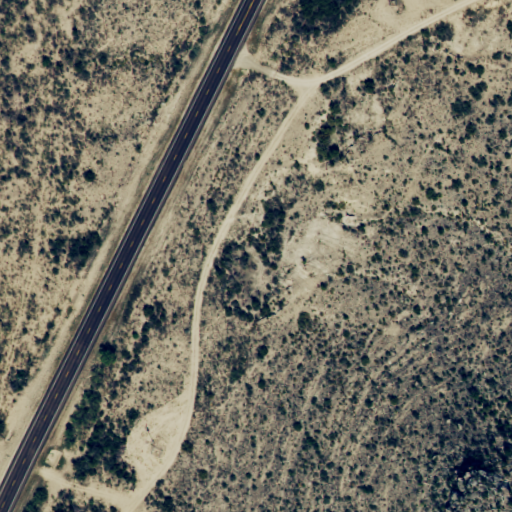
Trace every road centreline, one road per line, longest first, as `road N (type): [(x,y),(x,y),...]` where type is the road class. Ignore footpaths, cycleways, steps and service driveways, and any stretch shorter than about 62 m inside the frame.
road 1 (trunk): [(0,506),(253,0)]
road 2 (track): [(226,55),(308,86),(471,0)]
